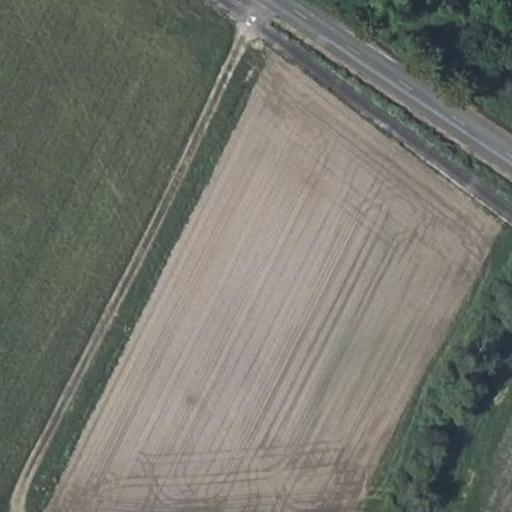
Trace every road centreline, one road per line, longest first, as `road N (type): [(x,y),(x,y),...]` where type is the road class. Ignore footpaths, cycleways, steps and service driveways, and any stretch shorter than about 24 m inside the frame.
road 1 (track): [(6,511),(263,0)]
road 2 (tertiary): [(278,0),(511,157)]
road 3 (track): [(511,336),(423,511)]
